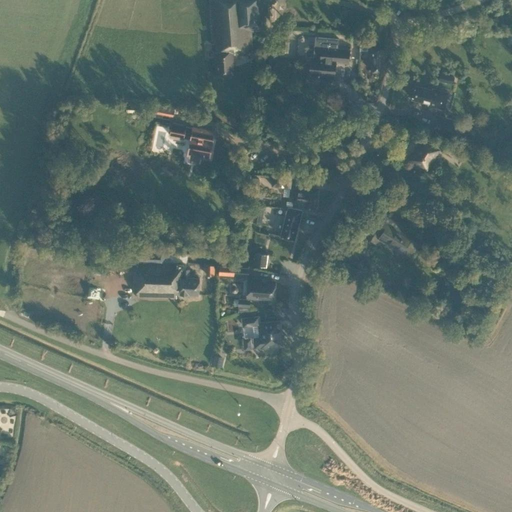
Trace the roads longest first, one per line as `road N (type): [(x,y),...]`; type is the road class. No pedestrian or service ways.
road 1 (unclassified): [(476,0),(402,27),(393,44),(379,107),(295,287),(298,351),(288,409)]
road 2 (unclassified): [(288,409),(256,393),(153,371),(15,319)]
road 3 (tertiary): [(199,511),(155,465),(36,396),(0,387)]
road 4 (secondary): [(176,435),(0,352)]
road 5 (unclassified): [(427,511),(363,478),(288,409)]
